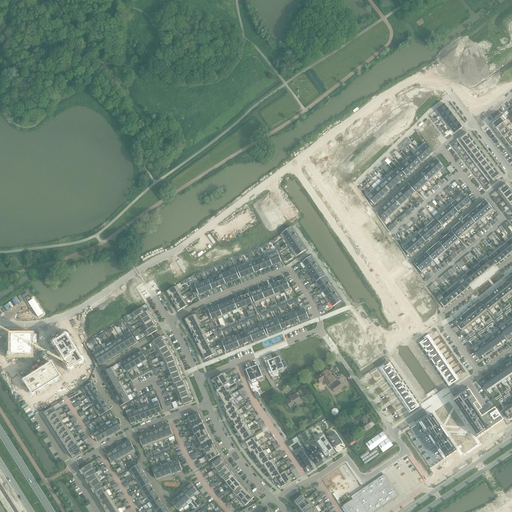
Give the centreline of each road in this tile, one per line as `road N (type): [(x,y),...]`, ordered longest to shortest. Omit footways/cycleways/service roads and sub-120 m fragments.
road 1 (residential): [(350,227),(386,277),(511,174)]
road 2 (residential): [(273,498),(346,457),(362,479),(406,451),(392,431),(422,411)]
road 3 (residential): [(170,321),(288,269),(312,301),(318,329)]
road 4 (residential): [(473,122),(350,227)]
road 5 (residential): [(70,467),(130,432),(207,403)]
road 6 (residential): [(33,406),(93,368),(66,315)]
road 7 (residential): [(198,378),(318,329)]
